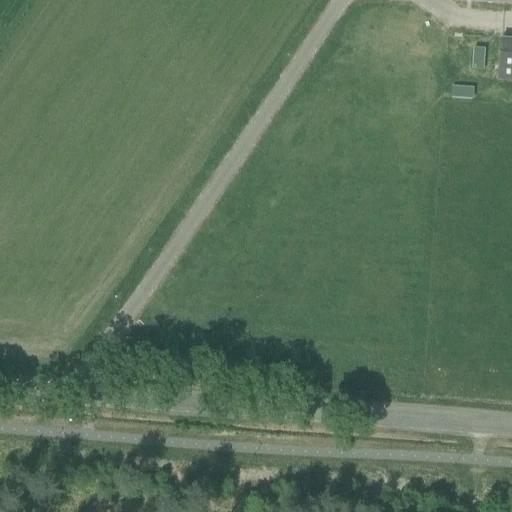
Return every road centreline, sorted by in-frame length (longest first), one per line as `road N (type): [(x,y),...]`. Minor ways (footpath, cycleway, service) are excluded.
road 1 (unclassified): [(90,399),(93,359),(334,0)]
road 2 (tertiary): [(511,425),(90,399)]
